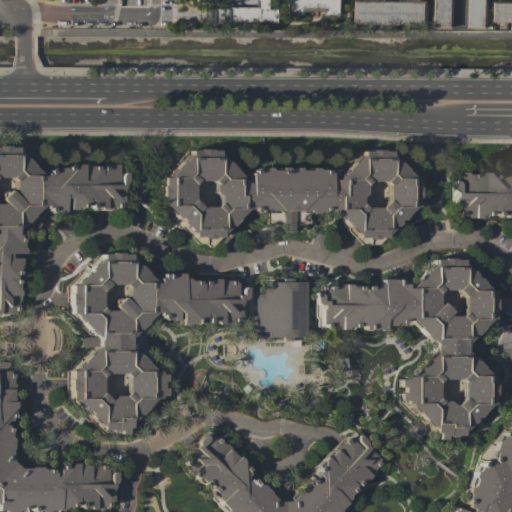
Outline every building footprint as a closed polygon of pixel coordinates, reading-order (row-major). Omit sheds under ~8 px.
[(280,23),(280,9),(272,9),(272,0),(259,0),(260,8),(219,8),(219,21),(280,23)] [(343,0),(291,0),(292,15),(343,14),(343,0)] [(436,0),(437,27),(456,27),(455,0),(436,0)] [(489,0),(471,0),(471,28),(489,28),(489,0)] [(428,25),(428,3),(357,1),(356,23),(428,25)] [(497,22),(511,21),(511,3),(496,3),(497,22)] [(0,148),(20,148),(44,173),(62,166),(71,168),(74,163),(96,164),(97,168),(105,168),(114,166),(120,165),(121,173),(129,174),(129,182),(126,185),(126,206),(85,206),(83,210),(71,210),(69,214),(41,212),(23,230),(26,253),(22,272),(21,307),(14,308),(14,315),(0,315),(0,148)] [(165,176),(166,206),(197,237),(225,238),(252,210),(259,208),(259,212),(283,212),(284,234),(297,234),(296,212),(333,212),(353,236),(390,237),(421,207),(422,179),(393,149),(366,149),(336,182),(335,171),(254,172),(253,182),(222,151),(193,150),(165,176)] [(455,184),(463,184),(464,172),(511,172),(511,217),(458,217),(458,193),(455,192),(455,184)] [(73,369),(72,397),(105,430),(131,431),(169,394),(169,376),(135,348),(135,335),(159,311),(184,325),(246,323),(246,281),(197,282),(184,274),(166,273),(158,281),(132,253),(107,252),(76,285),(75,310),(101,335),(83,335),(82,348),(100,349),(73,369)] [(462,438),(496,405),(498,377),(473,354),(485,354),(486,344),(471,343),(497,319),(500,290),(464,257),(438,257),(414,287),(404,279),(385,278),(370,287),(328,285),(327,291),(317,292),(316,307),(324,307),(324,332),(388,331),(388,327),(401,326),(412,322),(435,343),(434,353),(415,373),(402,376),(402,400),(442,439),(462,438)] [(254,294),(255,327),(261,327),(262,339),(303,338),(302,282),(264,282),(264,293),(254,294)] [(0,510),(2,511),(58,511),(114,511),(114,467),(24,468),(32,460),(23,450),(13,458),(13,416),(18,415),(18,377),(10,376),(9,365),(0,365),(0,510)] [(455,511),(510,511),(511,507),(511,429),(507,428),(495,462),(482,459),(467,503),(475,507),(473,511),(458,506),(455,511)] [(229,511),(183,461),(212,431),(277,498),(277,486),(288,486),(288,500),(355,431),(383,460),(337,511),(229,511)]
